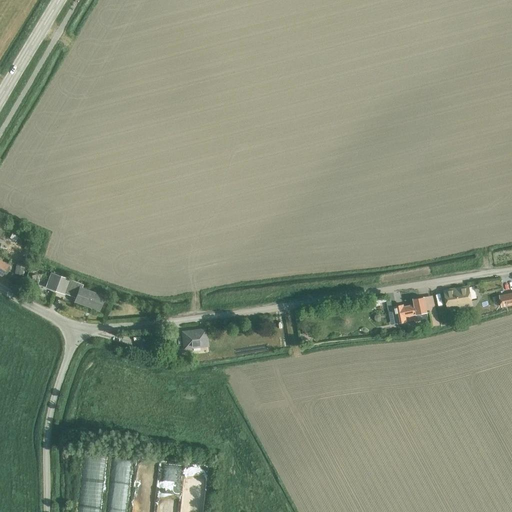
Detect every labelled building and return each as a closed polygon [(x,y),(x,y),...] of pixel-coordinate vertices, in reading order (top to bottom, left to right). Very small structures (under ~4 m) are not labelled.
[(0,274),(2,276),(8,266),(0,260),(0,274)] [(16,262),(14,274),(22,276),(24,264),(16,262)] [(34,269),(29,280),(33,282),(38,271),(34,269)] [(52,273),(49,280),(50,280),(53,282),(55,282),(54,284),(52,289),(56,291),(63,293),(65,290),(69,292),(77,295),(76,297),(75,301),(84,305),(88,306),(98,310),(99,310),(104,297),(82,289),(83,287),(84,285),(82,285),(52,273)] [(471,301),(469,288),(445,292),(448,308),(463,306),(463,303),(471,301)] [(511,293),(500,296),(502,307),(511,304),(511,293)] [(400,304),(390,306),(394,324),(418,320),(418,321),(428,320),(427,312),(430,312),(433,326),(440,324),(434,304),(426,306),(424,298),(412,300),(413,306),(404,308),(403,303),(400,304)] [(206,329),(182,332),(185,354),(209,352),(208,346),(206,329)] [(121,343),(148,346),(149,340),(121,336),(121,343)] [(103,455),(85,454),(83,483),(100,484),(101,468),(102,468),(103,455)] [(111,457),(110,481),(126,482),(127,458),(111,457)] [(133,511),(148,511),(152,488),(155,465),(139,463),(133,511)] [(183,466),(182,479),(190,480),(190,466),(183,466)] [(201,488),(202,467),(191,466),(190,487),(201,488)] [(82,485),(80,511),(96,511),(98,485),(82,485)]
